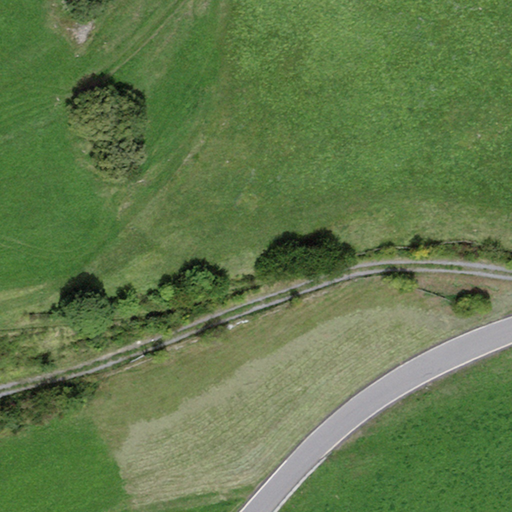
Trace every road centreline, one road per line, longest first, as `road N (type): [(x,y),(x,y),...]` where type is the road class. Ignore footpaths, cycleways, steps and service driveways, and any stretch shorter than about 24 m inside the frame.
road 1 (track): [(346,271),(0,392)]
road 2 (tertiary): [(260,511),(317,447),(381,393),(511,331)]
road 3 (track): [(511,272),(417,263),(346,271)]
